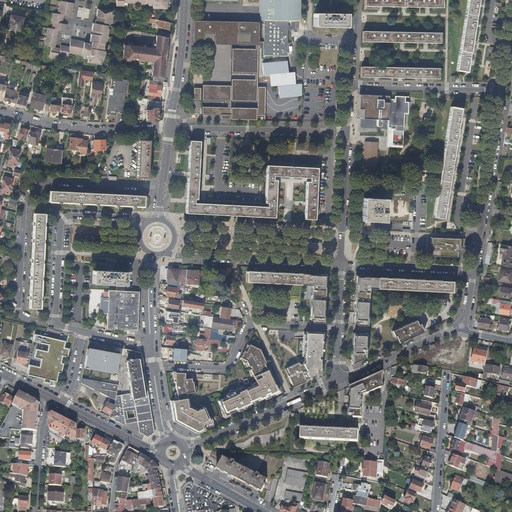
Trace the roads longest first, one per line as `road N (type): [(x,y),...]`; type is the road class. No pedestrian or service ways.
road 1 (residential): [(55,324),(21,309),(30,187),(47,181),(162,188)]
road 2 (residential): [(473,271),(511,40)]
road 3 (residential): [(151,226),(63,218),(55,324)]
road 4 (residential): [(162,251),(340,266)]
road 5 (residential): [(169,129),(346,132)]
road 6 (residential): [(335,382),(200,442)]
road 7 (residential): [(435,511),(447,371)]
road 8 (residential): [(460,325),(335,382)]
road 9 (residential): [(340,266),(346,132)]
road 10 (residential): [(184,0),(169,129)]
road 11 (residential): [(153,366),(226,367),(251,323)]
road 12 (residential): [(0,110),(47,123),(119,127)]
